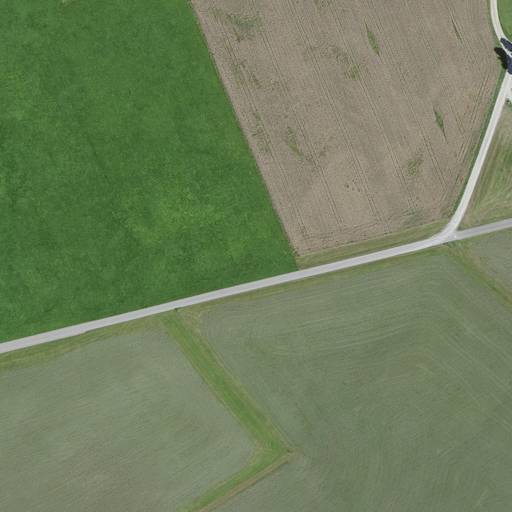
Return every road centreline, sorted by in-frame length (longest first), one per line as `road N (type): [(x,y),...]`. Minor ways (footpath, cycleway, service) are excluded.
road 1 (unclassified): [(511,222),(0,347)]
road 2 (track): [(511,70),(446,237)]
